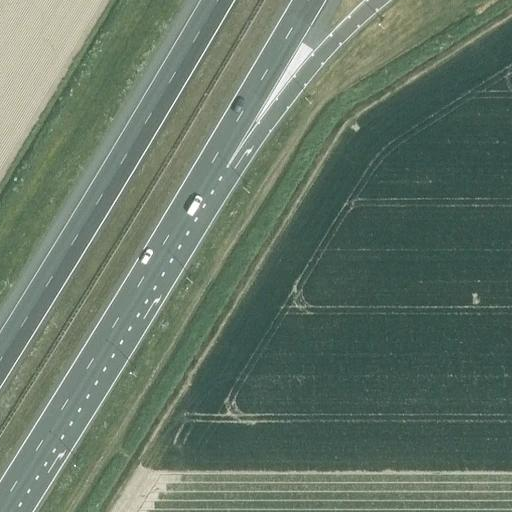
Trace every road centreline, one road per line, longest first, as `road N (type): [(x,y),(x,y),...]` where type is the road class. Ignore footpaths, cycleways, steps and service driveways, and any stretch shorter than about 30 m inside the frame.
road 1 (motorway): [(214,0),(0,356)]
road 2 (motorway): [(0,505),(201,180)]
road 3 (motorway): [(201,180),(233,171),(291,88),(376,0)]
road 4 (motorway): [(201,180),(307,0)]
